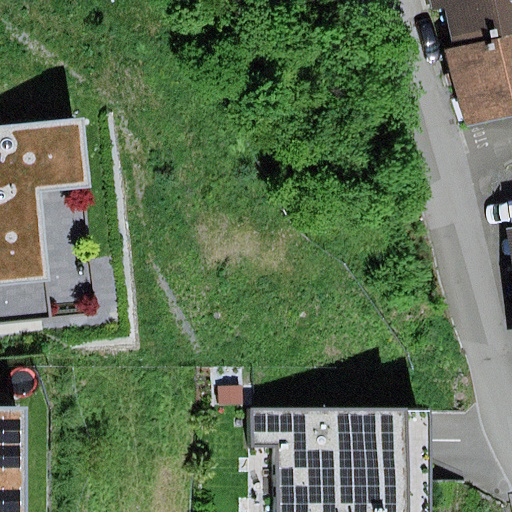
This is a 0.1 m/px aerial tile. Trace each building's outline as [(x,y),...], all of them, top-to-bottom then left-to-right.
[(511,0),(431,0),(433,9),(446,6),(455,48),(511,36),(511,0)] [(463,127),(511,115),(511,36),(455,48),(446,53),(463,127)] [(84,120),(0,127),(0,284),(49,280),(41,192),(90,188),(84,120)] [(242,387),(218,387),(218,406),(242,406),(242,387)] [(26,511),(28,410),(0,410),(0,511),(26,511)] [(423,410),(246,411),(247,449),(273,448),(273,511),(423,511),(425,460),(424,442),(423,410)]
